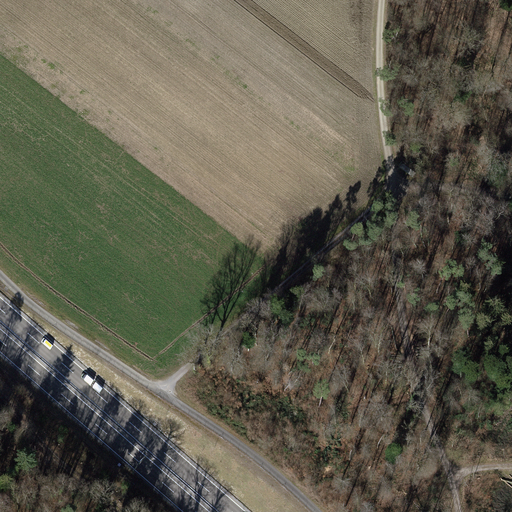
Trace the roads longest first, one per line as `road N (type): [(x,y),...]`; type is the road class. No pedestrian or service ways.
road 1 (track): [(383,0),(378,62),(412,342),(461,511)]
road 2 (track): [(316,511),(252,451),(0,277)]
road 3 (trunk): [(233,511),(0,308)]
road 4 (track): [(161,390),(390,186)]
road 5 (trunk): [(0,340),(197,511)]
road 6 (track): [(122,511),(50,454),(0,394)]
road 7 (track): [(511,195),(390,186)]
